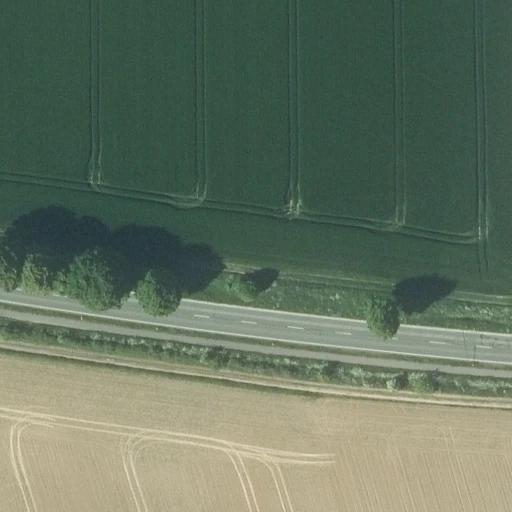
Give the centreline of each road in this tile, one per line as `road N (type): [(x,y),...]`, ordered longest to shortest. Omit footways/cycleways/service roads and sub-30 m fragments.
road 1 (track): [(0,340),(303,387),(511,405)]
road 2 (secondary): [(511,356),(0,291)]
